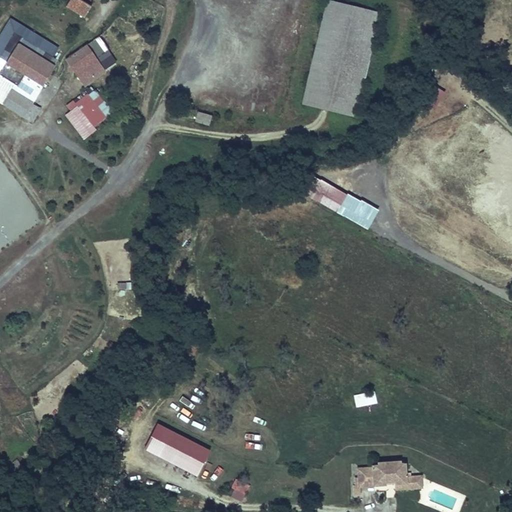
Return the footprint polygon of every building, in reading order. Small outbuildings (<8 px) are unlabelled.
[(88,5),(82,0),(70,0),(66,6),(85,17),(92,7),(88,5)] [(354,119),(380,14),(328,1),(301,107),(325,112),(354,119)] [(58,61),(21,39),(18,45),(54,67),(58,61)] [(75,74),(101,55),(92,42),(66,60),(75,74)] [(54,67),(18,45),(17,45),(6,64),(43,86),(54,67)] [(282,61),(278,78),(285,80),(289,63),(282,61)] [(43,86),(6,64),(5,64),(0,72),(0,75),(9,81),(36,97),(43,86)] [(0,84),(5,87),(9,81),(0,75),(0,84)] [(33,104),(5,87),(0,84),(0,89),(9,95),(7,98),(28,110),(28,111),(33,104)] [(426,96),(437,103),(445,91),(434,84),(426,96)] [(84,137),(114,111),(94,87),(74,104),(75,105),(64,114),(84,137)] [(202,97),(201,104),(215,107),(216,100),(202,97)] [(28,110),(7,98),(3,104),(23,117),(28,110)] [(34,115),(39,107),(33,104),(28,111),(34,115)] [(210,122),(211,113),(200,112),(199,121),(210,122)] [(311,176),(302,196),(339,211),(347,190),(311,176)] [(374,390),(353,395),(356,407),(377,402),(374,390)] [(258,393),(256,399),(267,404),(270,398),(258,393)] [(198,475),(210,448),(157,423),(144,450),(198,475)] [(411,477),(411,474),(405,474),(405,464),(400,464),(400,462),(379,463),(379,466),(373,466),(373,468),(358,469),(359,479),(356,479),(356,487),(360,486),(386,484),(386,482),(394,482),(395,484),(406,483),(406,478),(411,478),(411,477)] [(422,487),(421,477),(411,477),(411,478),(406,478),(406,483),(395,484),(395,489),(406,488),(422,487)] [(241,501),(250,485),(238,478),(228,494),(241,501)]
